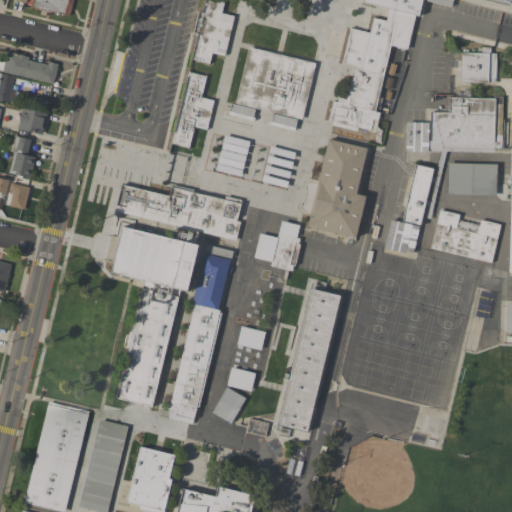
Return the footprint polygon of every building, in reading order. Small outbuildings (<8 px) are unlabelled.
[(31,8),(33,0),(71,0),(68,16),(40,9),(40,10),(31,8)] [(191,59),(207,64),(210,53),(222,56),(233,17),(220,13),(223,0),(205,0),(202,13),(197,11),(192,31),(198,33),(191,59)] [(361,0),(421,0),(417,16),(414,15),(406,49),(389,45),(373,111),(379,112),(374,132),(355,128),(354,132),(330,126),(331,121),(327,120),(332,101),(336,102),(337,97),(345,99),(353,67),(341,64),(350,29),(367,33),(371,17),(385,21),(388,9),(361,3),(361,0)] [(450,8),(452,0),(422,0),(423,1),(450,8)] [(234,103),(247,48),(314,63),(301,119),(234,103)] [(495,83),(496,50),(480,50),(480,53),(459,53),(459,83),(495,83)] [(0,72),(53,84),(57,65),(6,53),(4,61),(0,60),(0,72)] [(170,144),(187,147),(193,126),(205,129),(212,100),(199,98),(205,75),(188,72),(170,144)] [(0,100),(8,103),(14,77),(0,73),(0,100)] [(405,122),(405,151),(493,152),(494,99),(448,98),(447,113),(429,112),(429,123),(405,122)] [(253,108),(229,105),(228,113),(252,116),(253,108)] [(21,108),(16,129),(41,134),(46,114),(21,108)] [(247,140),(222,136),(216,172),(241,176),(247,140)] [(29,139),(15,137),(10,175),(31,178),(33,157),(27,156),(29,139)] [(306,226),(327,140),(366,149),(355,195),(364,197),(354,238),(306,226)] [(446,194),(495,195),(496,164),(446,163),(446,194)] [(431,168),(413,165),(402,223),(388,220),(383,248),(414,255),(431,168)] [(0,193),(5,194),(8,180),(0,178),(0,193)] [(23,210),(28,187),(11,184),(7,206),(23,210)] [(234,241),(115,211),(121,185),(167,197),(169,187),(239,204),(235,221),(239,222),(234,241)] [(429,250),(491,263),(499,224),(479,220),(478,225),(458,221),(459,215),(438,210),(429,250)] [(258,234),(276,238),(279,222),(297,226),(295,239),(298,239),(291,271),(269,266),(270,262),(253,259),(258,234)] [(153,407),(177,289),(187,291),(197,244),(119,228),(110,274),(141,280),(116,399),(153,407)] [(229,251),(227,251),(225,258),(219,257),(221,249),(202,245),(169,419),(196,425),(229,251)] [(9,264),(0,262),(0,291),(4,292),(9,264)] [(336,295),(306,289),(277,434),(288,436),(290,429),(309,433),(336,295)] [(263,331),(239,328),(236,346),(261,349),(263,331)] [(226,386),(250,392),(254,374),(230,368),(226,386)] [(244,398),(225,387),(211,413),(230,424),(244,398)] [(65,511),(86,411),(45,403),(24,504),(63,511),(65,511)] [(244,433),(264,437),(267,423),(248,419),(244,433)] [(107,511),(126,426),(97,420),(79,508),(97,511),(107,511)] [(125,506),(155,511),(162,511),(174,455),(137,447),(125,506)] [(249,511),(253,495),(216,487),(214,496),(181,489),(175,511),(249,511)]
